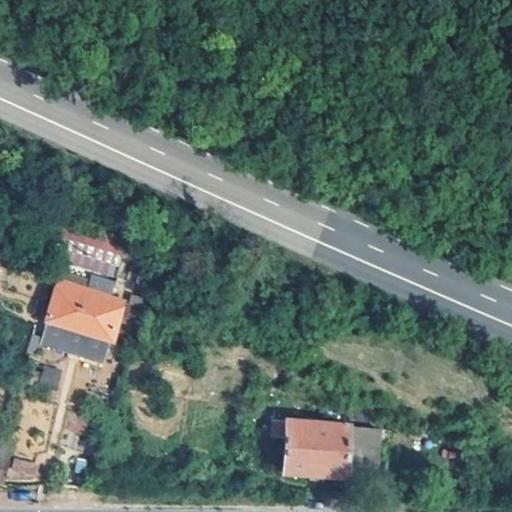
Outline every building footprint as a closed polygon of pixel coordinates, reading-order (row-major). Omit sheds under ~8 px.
[(123,230),(102,225),(98,238),(119,243),(123,230)] [(146,236),(123,230),(119,243),(142,249),(146,236)] [(116,290),(52,271),(39,311),(105,331),(116,290)] [(379,402),(349,399),(348,416),(378,418),(379,402)] [(391,426),(271,416),(269,433),(283,434),(280,467),(344,475),(345,461),(374,464),(377,443),(390,444),(391,426)] [(34,480),(38,463),(12,457),(9,475),(34,480)]
